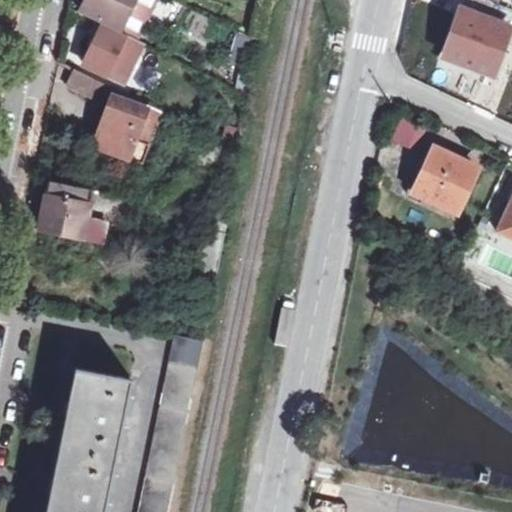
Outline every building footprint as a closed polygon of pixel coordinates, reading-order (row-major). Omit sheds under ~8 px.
[(124,29),(122,31),(138,38),(142,30),(127,22),(137,0),(86,0),(83,8),(124,29)] [(471,63),(494,72),(511,22),(511,7),(489,0),(466,0),(447,55),(471,63)] [(146,43),(138,38),(122,31),(106,23),(95,45),(86,63),(124,82),(135,58),(139,59),(146,43)] [(249,94),(259,41),(248,35),(238,55),(243,58),(238,88),(249,94)] [(438,62),(433,75),(453,83),(458,70),(438,62)] [(105,97),(111,85),(79,68),(71,85),(95,96),(97,94),(105,97)] [(102,128),(135,140),(149,146),(163,110),(150,104),(148,107),(114,95),(102,128)] [(414,152),(427,125),(398,111),(385,139),(414,152)] [(128,157),(135,140),(102,128),(95,145),(128,157)] [(135,140),(128,157),(142,163),(149,146),(135,140)] [(417,191),(459,211),(480,167),(459,158),(437,148),(417,191)] [(89,218),(95,189),(52,180),(42,229),(105,242),(108,223),(109,222),(89,218)] [(109,222),(108,223),(129,227),(132,216),(136,197),(95,189),(89,218),(109,222)] [(165,203),(136,197),(132,216),(161,222),(165,203)] [(218,201),(215,213),(230,216),(232,204),(218,201)] [(511,202),(498,231),(511,237),(511,202)] [(215,291),(230,216),(215,213),(209,243),(201,242),(192,286),(215,291)] [(169,511),(205,339),(177,334),(140,511),(169,511)] [(57,464),(47,511),(105,511),(133,379),(77,367),(57,464)]
